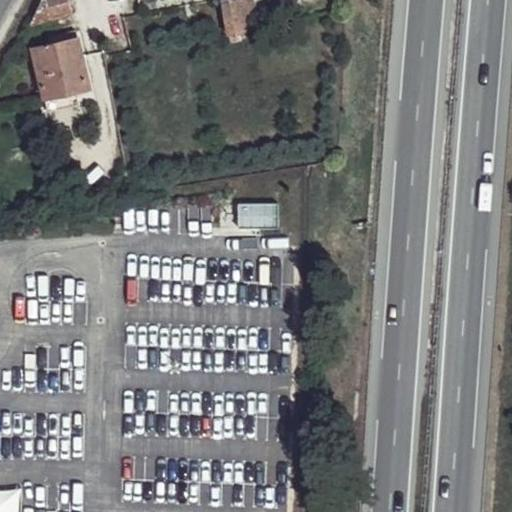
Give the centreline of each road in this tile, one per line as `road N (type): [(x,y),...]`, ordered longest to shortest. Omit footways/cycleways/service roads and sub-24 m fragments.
road 1 (motorway): [(426,0),(385,511)]
road 2 (motorway): [(449,511),(486,0)]
